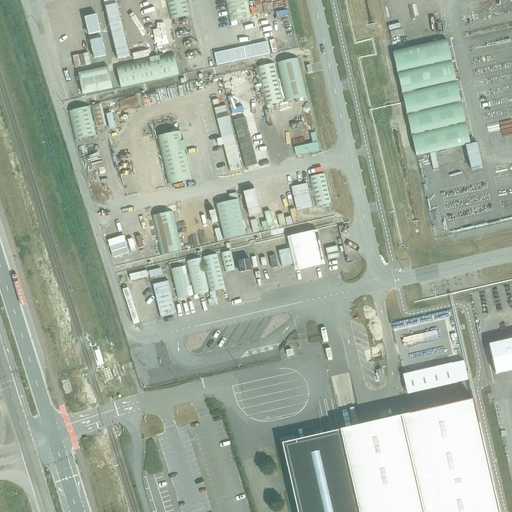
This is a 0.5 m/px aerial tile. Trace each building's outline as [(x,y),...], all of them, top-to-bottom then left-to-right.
[(151,9),(157,8),(155,0),(143,0),(149,22),(154,20),(151,9)] [(166,0),(171,20),(189,16),(185,0),(166,0)] [(218,0),(205,0),(208,11),(220,8),(218,0)] [(224,0),(230,24),(231,24),(232,27),(238,25),(237,22),(251,18),(246,0),(224,0)] [(102,5),(112,60),(124,58),(114,3),(102,5)] [(85,37),(89,59),(101,57),(96,33),(93,15),(80,17),(84,37),(85,37)] [(159,44),(171,41),(165,17),(153,20),(159,44)] [(385,25),(387,36),(398,34),(396,23),(385,25)] [(447,40),(392,52),(416,156),(455,148),(456,153),(472,150),(447,40)] [(225,46),(226,52),(220,53),(223,67),(228,66),(228,64),(240,61),(236,43),(225,46)] [(128,58),(144,56),(143,49),(127,52),(128,58)] [(83,50),(67,54),(70,67),(86,63),(83,50)] [(116,67),(122,89),(179,76),(174,53),(116,67)] [(276,64),(286,103),(307,98),(298,59),(276,64)] [(257,68),(266,107),(283,103),(274,64),(257,68)] [(74,72),(78,94),(107,89),(103,67),(74,72)] [(106,125),(101,104),(91,106),(96,128),(106,125)] [(96,135),(89,106),(68,111),(75,141),(96,135)] [(219,127),(230,172),(241,169),(230,124),(219,127)] [(297,140),(305,138),(302,127),(295,129),(297,140)] [(157,137),(168,185),(192,179),(181,131),(157,137)] [(319,150),(315,133),(310,134),(312,144),(294,149),(295,156),(319,150)] [(245,141),(237,143),(242,163),(250,161),(245,141)] [(433,170),(437,169),(435,159),(449,156),(447,151),(430,154),(433,170)] [(463,169),(476,166),(474,160),(462,162),(463,169)] [(460,169),(458,163),(443,167),(444,173),(460,169)] [(331,203),(324,173),(309,177),(316,207),(331,203)] [(312,207),(307,184),(291,188),(296,211),(312,207)] [(238,191),(240,199),(252,196),(249,188),(238,191)] [(245,234),(238,200),(216,205),(224,239),(245,234)] [(242,204),(244,216),(256,214),(254,202),(242,204)] [(152,216),(160,256),(182,251),(173,211),(152,216)] [(273,214),(274,224),(287,222),(286,216),(279,218),(278,213),(273,214)] [(251,218),(245,219),(248,231),(254,230),(251,218)] [(295,272),(325,265),(317,231),(287,238),(290,249),(279,252),(282,267),(293,264),(295,272)] [(123,238),(125,249),(139,246),(136,233),(129,234),(130,237),(123,238)] [(318,235),(320,241),(330,239),(329,233),(318,235)] [(120,235),(103,238),(107,256),(123,253),(120,235)] [(220,253),(225,273),(235,270),(231,251),(220,253)] [(186,262),(193,296),(225,289),(217,254),(186,262)] [(249,259),(238,261),(240,273),(252,271),(249,259)] [(185,267),(171,269),(178,299),(193,296),(191,286),(189,287),(185,267)] [(161,269),(148,272),(150,278),(162,275),(161,269)] [(141,270),(124,273),(126,279),(143,276),(141,270)] [(176,314),(168,281),(153,285),(160,318),(176,314)] [(218,305),(215,291),(209,293),(211,299),(208,300),(209,307),(218,305)] [(463,361),(451,364),(456,383),(468,380),(463,361)] [(407,394),(456,383),(451,364),(403,376),(407,394)] [(498,511),(472,399),(282,444),(297,511),(498,511)]
